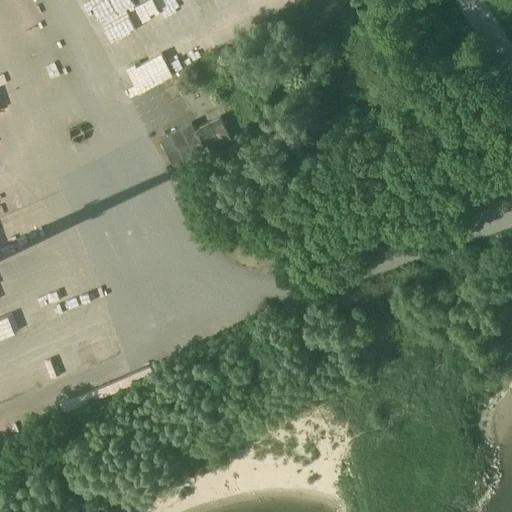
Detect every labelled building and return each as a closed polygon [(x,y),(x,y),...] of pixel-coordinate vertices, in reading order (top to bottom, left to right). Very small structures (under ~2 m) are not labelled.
[(101,21),(121,12),(115,0),(112,0),(95,7),(101,21)] [(234,37),(250,28),(243,13),(226,22),(234,37)] [(216,98),(194,99),(194,119),(217,118),(216,98)] [(163,134),(176,161),(231,135),(221,115),(203,124),(199,117),(163,134)] [(201,220),(214,214),(201,187),(189,193),(201,220)] [(259,245),(275,237),(267,220),(250,229),(259,245)]
